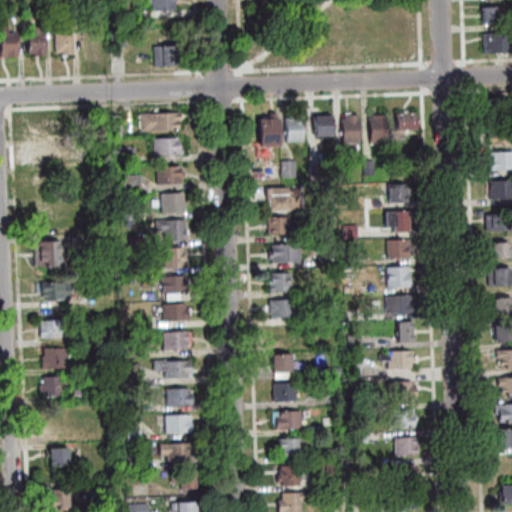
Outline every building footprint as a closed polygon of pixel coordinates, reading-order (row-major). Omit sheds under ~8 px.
[(171,0),(171,10),(148,11),(147,0),(171,0)] [(108,17),(107,7),(121,6),(121,17),(108,17)] [(479,8),(501,7),(502,22),(479,23),(479,8)] [(0,26),(4,26),(4,33),(13,33),(14,56),(0,56),(0,26)] [(25,51),(24,27),(41,27),(42,55),(31,55),(30,51),(25,51)] [(82,52),(100,52),(100,28),(82,28),(82,52)] [(59,55),(59,51),(52,51),(51,31),(69,30),(70,54),(59,55)] [(108,46),(108,33),(122,32),(122,45),(108,46)] [(479,33),(492,32),(492,35),(505,35),(505,52),(480,53),(479,33)] [(151,47),(174,46),(175,66),(152,67),(151,47)] [(511,136),(511,104),(487,104),(487,136),(511,136)] [(138,129),(178,129),(178,111),(138,111),(138,129)] [(416,111),(396,111),(396,128),(416,128),(416,111)] [(312,135),(331,135),(331,113),(312,113),(312,135)] [(358,113),(344,113),(344,116),(340,116),(340,142),(358,142),(358,113)] [(121,135),(121,114),(106,114),(106,135),(121,135)] [(31,134),(57,134),(57,115),(31,115),(31,134)] [(278,144),(278,115),(258,115),(258,144),(278,144)] [(284,140),(302,140),(302,115),(284,115),(284,140)] [(369,140),(385,140),(385,117),(369,117),(369,140)] [(152,136),(152,153),(179,153),(179,136),(152,136)] [(56,144),(32,144),(32,161),(56,161),(56,144)] [(135,159),(134,145),(118,146),(119,160),(135,159)] [(511,168),(511,150),(487,150),(487,168),(511,168)] [(390,157),(390,173),(405,173),(405,157),(390,157)] [(292,177),(292,160),(278,160),(279,177),(292,177)] [(369,160),(360,161),(360,171),(370,170),(369,160)] [(343,175),(343,163),(332,163),(332,175),(343,175)] [(155,182),(181,182),(181,165),(155,165),(155,182)] [(322,166),(307,167),(308,183),(323,182),(322,166)] [(35,183),(53,183),(53,171),(35,172),(35,183)] [(140,174),(124,174),(124,188),(140,187),(140,174)] [(408,201),(408,175),(386,175),(386,201),(408,201)] [(511,198),(511,178),(488,178),(488,198),(511,198)] [(289,187),(267,187),(267,209),(289,209),(289,187)] [(160,191),(160,211),(183,211),(183,191),(160,191)] [(32,203),(32,224),(53,224),(53,203),(32,203)] [(134,205),(120,206),(120,218),(134,218),(134,205)] [(511,206),(485,206),(485,228),(511,228),(511,206)] [(408,208),(384,208),(384,229),(408,229),(408,208)] [(268,215),(268,232),(288,232),(288,215),(268,215)] [(154,228),(163,228),(163,239),(185,239),(185,218),(154,218),(154,228)] [(354,237),(353,225),(339,225),(340,238),(354,237)] [(121,245),(135,245),(135,233),(121,233),(121,245)] [(385,238),(385,256),(409,256),(409,238),(385,238)] [(59,265),(59,241),(36,241),(36,265),(59,265)] [(490,256),(509,256),(509,241),(490,241),(490,256)] [(298,243),(268,243),(268,260),(298,260),(298,243)] [(163,246),(163,269),(183,269),(183,246),(163,246)] [(332,266),(332,253),(317,254),(318,267),(332,266)] [(408,285),(408,264),(386,264),(386,285),(408,285)] [(492,284),(510,284),(510,266),(492,266),(492,284)] [(289,271),(269,271),(269,291),(289,291),(289,271)] [(185,275),(161,275),(161,291),(185,291),(185,275)] [(40,281),(40,299),(67,299),(67,281),(40,281)] [(383,295),(383,311),(415,311),(415,295),(383,295)] [(511,313),(511,296),(492,296),(492,313),(511,313)] [(293,316),(293,298),(268,298),(268,316),(293,316)] [(186,302),(161,302),(161,319),(186,319),(186,302)] [(65,319),(38,319),(38,336),(65,336),(65,319)] [(412,320),(396,320),(396,339),(412,340),(412,320)] [(511,324),(493,324),(493,339),(511,339),(511,324)] [(270,345),(296,345),(296,326),(270,326),(270,345)] [(189,329),(161,329),(161,348),(189,348),(189,329)] [(360,332),(345,332),(346,349),(360,348),(360,332)] [(325,338),(325,347),(340,347),(340,338),(325,338)] [(64,347),(40,347),(40,367),(64,367),(64,347)] [(511,348),(495,348),(495,366),(511,366),(511,348)] [(378,367),(413,367),(413,350),(378,350),(378,367)] [(271,377),(290,377),(290,353),(271,353),(271,377)] [(347,376),(361,377),(361,354),(346,354),(347,376)] [(153,369),(161,369),(161,376),(189,376),(189,358),(153,358),(153,369)] [(337,366),(323,367),(323,378),(338,376),(337,366)] [(496,393),(511,393),(511,375),(496,375),(496,393)] [(40,395),(61,395),(61,376),(40,376),(40,395)] [(414,379),(387,379),(387,398),(414,398),(414,379)] [(271,400),(293,400),(293,381),(271,381),(271,400)] [(189,386),(165,386),(165,404),(189,404),(189,386)] [(496,420),(511,420),(511,403),(496,403),(496,420)] [(413,426),(413,407),(386,407),(386,426),(413,426)] [(278,415),(273,415),(273,427),(299,427),(299,410),(278,410),(278,415)] [(75,412),(46,412),(46,431),(75,431),(75,412)] [(166,430),(191,430),(191,413),(166,413),(166,430)] [(367,429),(367,441),(353,441),(353,429),(367,429)] [(495,449),(511,449),(511,430),(495,430),(495,449)] [(415,453),(415,433),(392,433),(393,453),(415,453)] [(276,436),(276,455),(301,455),(301,436),(276,436)] [(158,459),(186,460),(187,442),(158,442),(158,459)] [(67,446),(48,446),(48,466),(67,466),(67,446)] [(337,459),(337,449),(323,449),(324,459),(337,459)] [(496,473),(511,473),(511,454),(497,454),(496,473)] [(276,484),(299,484),(299,464),(276,464),(276,484)] [(392,464),(392,482),(420,482),(420,464),(392,464)] [(195,488),(195,470),(177,470),(177,488),(195,488)] [(48,506),(68,506),(68,487),(48,487),(48,506)] [(511,487),(496,487),(496,506),(511,506),(511,487)] [(277,491),(277,511),(301,511),(301,491),(277,491)] [(356,492),(349,491),(348,505),(355,505),(356,492)] [(414,493),(392,493),(392,508),(414,508),(414,493)] [(329,511),(342,511),(342,496),(329,495),(329,503),(321,502),(321,507),(330,508),(329,511)] [(196,511),(196,501),(174,501),(174,511),(196,511)] [(147,511),(147,502),(127,502),(127,511),(147,511)]
